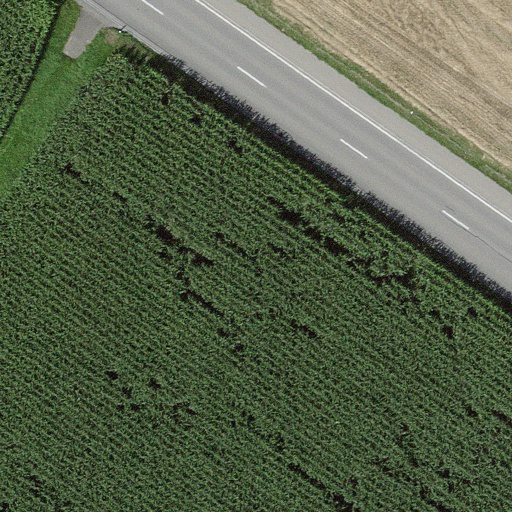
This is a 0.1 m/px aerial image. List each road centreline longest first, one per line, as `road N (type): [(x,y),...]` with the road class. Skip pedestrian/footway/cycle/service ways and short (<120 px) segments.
road 1 (primary): [(141,0),(511,260)]
road 2 (track): [(106,0),(0,171)]
